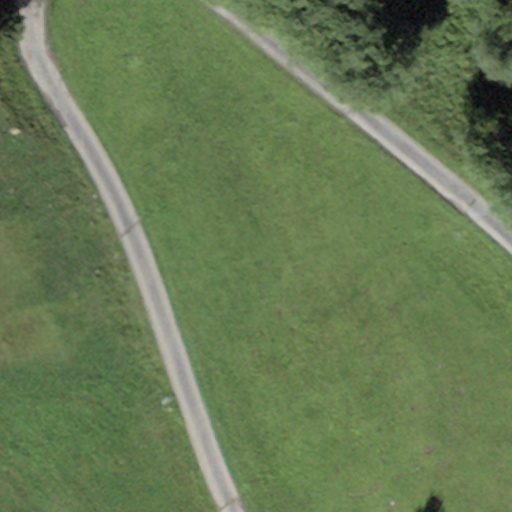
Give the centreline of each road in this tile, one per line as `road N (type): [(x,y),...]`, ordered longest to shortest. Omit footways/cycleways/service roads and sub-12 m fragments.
road 1 (track): [(237,511),(62,83),(55,0)]
road 2 (track): [(227,0),(511,246)]
